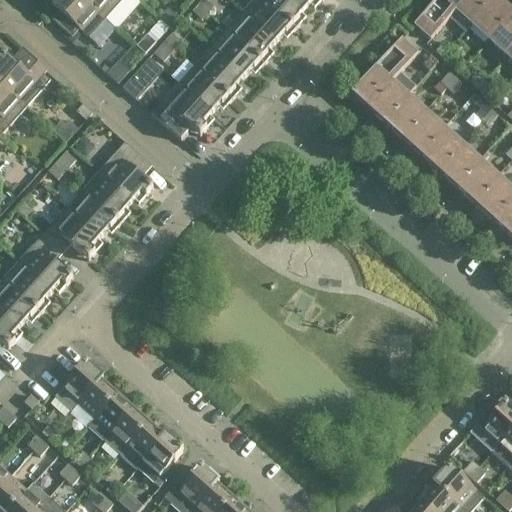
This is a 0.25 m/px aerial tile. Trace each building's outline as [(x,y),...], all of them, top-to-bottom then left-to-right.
[(51,0),(36,0),(44,9),(53,1),(51,0)] [(106,21),(82,0),(55,0),(51,5),(62,15),(55,23),(52,20),(51,21),(72,40),(80,31),(89,40),(106,21)] [(124,0),(82,0),(106,21),(124,0)] [(183,13),(191,3),(187,0),(181,0),(176,6),(183,13)] [(213,8),(203,0),(198,6),(208,15),(213,8)] [(297,31),(262,0),(255,0),(243,14),(276,44),(286,34),(290,39),(297,31)] [(309,9),(298,0),(262,0),(297,31),(304,24),(299,20),(309,9)] [(298,0),(309,9),(311,6),(314,10),(321,2),(322,3),(324,0),(298,0)] [(437,0),(437,1),(446,9),(438,17),(429,9),(414,26),(430,41),(456,12),(466,0),(437,0)] [(466,0),(456,12),(472,26),(495,0),(466,0)] [(511,13),(497,0),(495,0),(472,26),(490,42),(511,17),(511,13)] [(208,15),(198,6),(192,13),(202,21),(208,15)] [(169,29),(177,19),(170,12),(161,22),(169,29)] [(276,44),(243,14),(227,32),(265,67),(272,59),(267,55),(276,44)] [(511,17),(490,42),(508,58),(511,53),(511,17)] [(265,67),(227,32),(211,50),(244,80),(254,70),(258,74),(265,67)] [(166,42),(175,50),(181,44),(172,36),(166,42)] [(379,65),(361,85),(351,96),(367,110),(392,83),(392,84),(418,55),(402,40),(386,57),(395,65),(388,73),(379,65)] [(136,48),(144,56),(150,50),(141,42),(136,48)] [(163,64),(170,57),(172,59),(177,53),(175,51),(175,50),(166,42),(154,56),(163,64)] [(444,44),(435,54),(442,60),(451,49),(444,44)] [(451,49),(442,60),(448,65),(457,55),(451,49)] [(211,50),(194,68),(233,102),(240,95),(235,91),(244,80),(211,50)] [(125,66),(136,54),(133,51),(126,59),(125,59),(122,63),(125,66)] [(41,69),(23,53),(13,64),(5,56),(0,61),(0,84),(27,109),(50,83),(38,72),(41,69)] [(109,76),(118,66),(106,55),(97,65),(109,76)] [(136,98),(166,71),(154,57),(124,85),(136,98)] [(438,64),(431,58),(422,67),(429,73),(438,64)] [(233,102),(194,68),(178,85),(212,116),(221,106),(226,110),(233,102)] [(447,90),(456,80),(449,74),(440,85),(447,90)] [(480,76),(471,86),(477,91),(487,81),(480,76)] [(453,96),(462,86),(456,80),(447,90),(453,96)] [(487,81),(477,91),(484,97),(493,87),(487,81)] [(392,83),(367,110),(383,125),(408,98),(392,84),(392,83)] [(27,109),(0,84),(0,133),(3,136),(27,109)] [(212,116),(178,85),(162,104),(171,113),(164,121),(184,140),(185,139),(182,137),(189,129),(200,139),(207,131),(206,130),(213,122),(210,119),(212,116)] [(408,98),(383,125),(401,141),(426,114),(408,98)] [(76,114),(86,122),(92,115),(82,107),(76,114)] [(483,123),(492,112),(485,107),(476,117),(483,123)] [(489,128),(498,118),(492,112),(483,123),(489,128)] [(426,114),(401,141),(419,157),(443,130),(426,114)] [(443,130),(419,157),(437,173),(462,146),(443,130)] [(125,145),(99,174),(133,204),(135,202),(139,205),(146,198),(147,198),(154,190),(139,177),(149,167),(152,169),(125,145)] [(462,146),(437,173),(455,189),(480,162),(462,146)] [(66,154),(60,160),(55,166),(64,175),(75,162),(66,154)] [(480,162),(455,189),(473,205),(497,178),(480,162)] [(64,175),(55,166),(49,173),(58,181),(64,175)] [(133,204),(99,174),(83,192),(122,226),(128,220),(123,215),(133,204)] [(511,191),(497,178),(473,205),(491,221),(511,197),(511,191)] [(83,192),(67,210),(101,240),(110,230),(115,234),(122,226),(83,192)] [(511,197),(491,221),(507,235),(511,229),(511,197)] [(67,210),(43,237),(61,252),(68,244),(89,263),(96,255),(95,254),(102,247),(98,243),(101,240),(67,210)] [(43,237),(19,263),(53,294),(55,292),(58,295),(65,287),(66,288),(73,280),(53,262),(61,252),(43,237)] [(19,263),(3,281),(42,316),(48,309),(43,305),(53,294),(19,263)] [(3,281),(0,284),(0,310),(21,330),(30,320),(35,324),(42,316),(3,281)] [(21,330),(0,310),(0,344),(8,352),(16,344),(15,344),(22,336),(18,333),(21,330)] [(61,392),(78,407),(102,380),(85,365),(61,392)] [(102,380),(78,407),(94,421),(117,396),(102,383),(104,381),(102,380)] [(117,396),(94,421),(110,436),(133,411),(117,396)] [(31,398),(24,405),(31,411),(38,404),(31,398)] [(481,432),(498,447),(511,431),(511,411),(505,405),(481,432)] [(0,422),(1,424),(10,414),(4,408),(0,412),(0,422)] [(133,411),(110,436),(127,450),(149,425),(133,411)] [(8,429),(16,420),(10,414),(1,424),(8,429)] [(48,440),(57,431),(50,425),(42,435),(48,440)] [(149,425),(127,450),(143,465),(167,438),(166,437),(164,439),(149,425)] [(48,440),(55,446),(63,437),(57,431),(48,440)] [(511,431),(498,447),(511,459),(511,431)] [(34,453),(42,443),(36,437),(27,447),(34,453)] [(167,438),(143,465),(160,480),(184,453),(167,438)] [(40,458),(49,449),(42,443),(34,453),(40,458)] [(80,469),(89,460),(82,454),(74,463),(80,469)] [(80,469),(87,475),(95,465),(89,460),(80,469)] [(470,479),(478,469),(472,464),(463,473),(470,479)] [(68,466),(59,476),(66,481),(74,472),(68,466)] [(0,469),(0,489),(10,478),(0,469)] [(177,496),(194,511),(218,484),(201,469),(177,496)] [(473,511),(484,500),(450,469),(435,486),(463,511),(473,511)] [(470,479),(476,485),(485,475),(478,469),(470,479)] [(74,472),(66,481),(72,487),(81,478),(74,472)] [(10,478),(0,489),(0,511),(9,511),(26,493),(10,478)] [(115,483),(106,492),(113,498),(121,489),(115,483)] [(221,511),(233,500),(218,487),(219,485),(218,484),(194,511),(192,511),(221,511)] [(38,511),(49,500),(33,485),(26,493),(9,511),(38,511)] [(463,511),(435,486),(434,487),(435,489),(422,504),(431,511),(463,511)] [(121,489),(113,498),(119,504),(127,494),(121,489)] [(502,508),(510,498),(504,493),(495,502),(502,508)] [(98,510),(107,501),(100,495),(92,505),(98,510)] [(502,508),(506,511),(509,511),(511,509),(511,499),(510,498),(502,508)] [(62,511),(49,500),(38,511),(62,511)] [(245,511),(233,500),(221,511),(245,511)] [(99,511),(107,511),(113,506),(107,501),(98,510),(99,511)]
